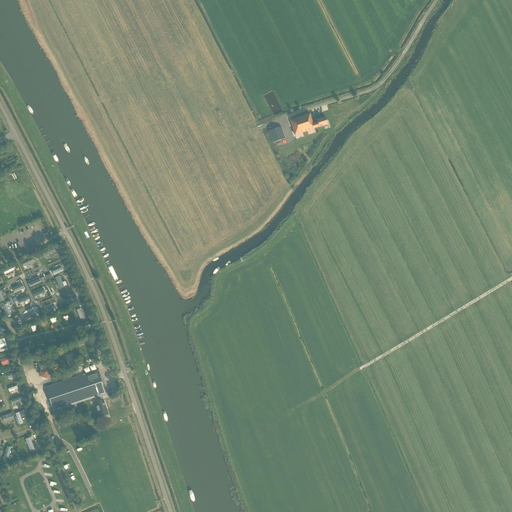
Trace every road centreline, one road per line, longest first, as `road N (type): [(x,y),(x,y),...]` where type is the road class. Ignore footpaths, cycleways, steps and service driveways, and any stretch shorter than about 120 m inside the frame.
road 1 (unclassified): [(170,511),(97,292),(0,104)]
road 2 (unclassified): [(254,130),(377,86),(437,0)]
road 3 (unclassified): [(364,366),(511,278)]
